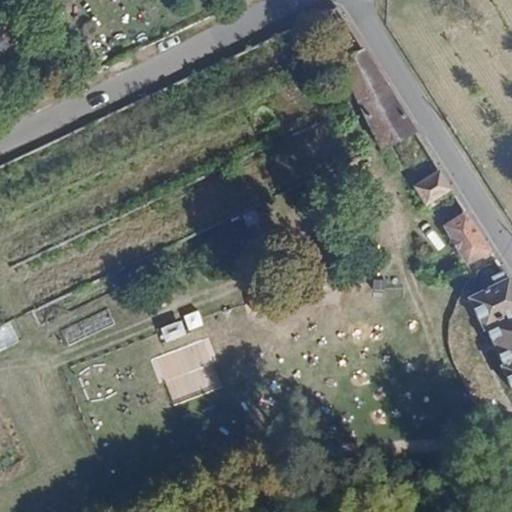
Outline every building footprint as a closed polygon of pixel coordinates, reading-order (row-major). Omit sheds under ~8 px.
[(334,6),(315,15),(337,60),(361,48),(334,6)] [(361,48),(337,60),(381,149),(415,133),(361,48)] [(491,250),(446,173),(420,188),(465,265),(491,250)] [(511,392),(511,285),(507,277),(467,297),(483,329),(486,328),(503,363),(499,365),(511,392)] [(117,325),(111,311),(65,332),(71,345),(117,325)] [(0,352),(22,342),(14,325),(0,331),(0,352)]
